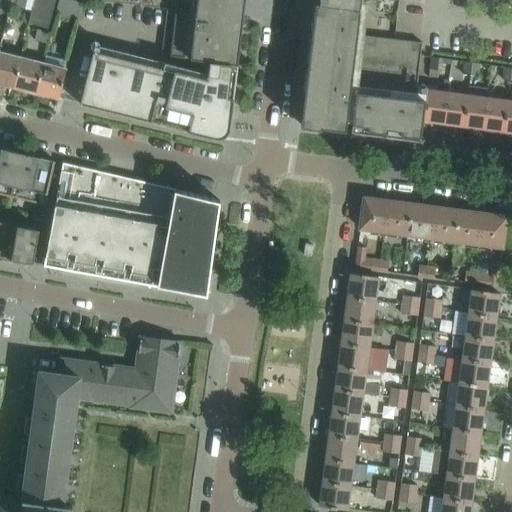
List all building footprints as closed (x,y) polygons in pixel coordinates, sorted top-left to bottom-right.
[(0,0),(0,11),(8,14),(11,0),(0,0)] [(33,0),(27,23),(47,28),(54,0),(33,0)] [(77,22),(82,2),(75,0),(58,0),(55,16),(77,22)] [(236,65),(242,17),(244,5),(244,1),(237,0),(196,0),(195,11),(175,9),(175,10),(169,56),(177,57),(209,61),(230,65),(236,65)] [(315,3),(300,125),(419,140),(422,121),(426,92),(416,91),(417,82),(417,81),(421,42),(364,36),(367,9),(359,8),(360,0),(318,0),(318,3),(315,3)] [(169,56),(175,10),(167,9),(161,55),(169,56)] [(48,43),(51,32),(37,29),(34,40),(48,43)] [(20,55),(21,56),(25,41),(1,35),(0,41),(0,84),(12,87),(20,55)] [(229,128),(234,85),(228,84),(230,65),(209,61),(208,67),(208,74),(217,75),(216,82),(93,51),(79,104),(214,138),(215,136),(228,127),(229,128)] [(42,61),(21,56),(20,55),(12,87),(35,93),(42,61)] [(58,99),(67,60),(45,55),(43,61),(42,61),(35,93),(58,99)] [(208,67),(209,61),(177,57),(176,62),(208,67)] [(451,65),(451,60),(430,57),(429,69),(437,70),(438,63),(451,65)] [(470,75),(472,63),(463,62),(461,73),(470,75)] [(478,76),(480,64),(472,63),(470,75),(478,76)] [(509,80),(511,68),(503,67),(501,79),(509,80)] [(443,123),(447,92),(426,89),(426,92),(422,121),(443,123)] [(462,126),(467,95),(447,92),(443,123),(462,126)] [(482,129),(486,97),(467,95),(462,126),(482,129)] [(502,131),(506,100),(486,97),(482,129),(502,131)] [(511,132),(511,100),(506,100),(502,131),(511,132)] [(0,194),(13,197),(23,153),(0,148),(0,194)] [(44,204),(54,161),(23,153),(13,197),(44,204)] [(168,187),(62,162),(61,172),(66,173),(61,202),(55,200),(43,266),(150,285),(151,276),(158,278),(157,286),(176,290),(190,293),(190,291),(206,294),(219,200),(203,197),(203,195),(174,188),(171,200),(165,199),(168,187)] [(384,232),(389,201),(363,197),(359,228),(384,232)] [(407,235),(411,204),(389,201),(384,232),(407,235)] [(430,238),(435,207),(411,204),(407,235),(430,238)] [(455,241),(458,210),(435,207),(430,238),(455,241)] [(477,244),(481,213),(458,210),(455,241),(477,244)] [(502,247),(506,216),(481,213),(477,244),(502,247)] [(32,264),(38,229),(6,223),(1,258),(32,264)] [(311,257),(313,245),(305,244),(303,256),(311,257)] [(365,257),(366,248),(357,247),(354,268),(363,269),(365,257)] [(378,271),(380,259),(365,257),(363,269),(378,271)] [(387,272),(388,260),(380,259),(378,271),(387,272)] [(424,277),(426,265),(419,264),(418,276),(424,277)] [(496,286),(499,265),(491,264),(489,273),(488,285),(496,286)] [(434,278),(435,267),(426,265),(424,277),(434,278)] [(472,283),(473,272),(466,271),(464,282),(472,283)] [(488,285),(489,273),(473,272),(472,283),(488,285)] [(374,301),(377,277),(350,273),(347,298),(374,301)] [(496,317),(499,292),(471,289),(467,314),(496,317)] [(418,306),(420,297),(403,295),(402,304),(418,306)] [(371,325),(374,301),(347,298),(343,321),(371,325)] [(442,300),(426,298),(424,308),(441,310),(442,300)] [(417,314),(418,306),(402,304),(401,312),(417,314)] [(440,317),(441,310),(424,308),(423,315),(440,317)] [(493,340),(496,317),(467,314),(464,337),(493,340)] [(368,348),(371,325),(343,321),(340,345),(368,348)] [(497,349),(511,349),(511,326),(498,325),(497,349)] [(170,412),(180,341),(140,336),(136,369),(61,360),(59,374),(39,371),(33,420),(26,419),(24,433),(31,434),(29,448),(22,447),(21,462),(26,462),(25,476),(18,476),(17,490),(22,491),(21,499),(0,496),(0,499),(0,511),(69,511),(71,506),(62,505),(76,397),(131,405),(130,406),(170,412)] [(490,364),(493,340),(464,337),(461,360),(490,364)] [(412,353),(414,343),(397,340),(396,351),(412,353)] [(436,346),(420,344),(418,354),(434,356),(436,346)] [(365,371),(368,348),(340,345),(337,367),(365,371)] [(411,360),(412,353),(396,351),(395,358),(411,360)] [(433,364),(434,356),(418,354),(417,361),(433,364)] [(487,386),(490,364),(461,360),(447,358),(444,380),(458,383),(487,386)] [(379,395),(380,383),(364,381),(365,371),(337,367),(334,390),(363,394),(363,393),(379,395)] [(483,410),(487,386),(458,383),(455,406),(483,410)] [(406,399),(407,390),(391,387),(389,397),(406,399)] [(360,417),(363,394),(334,390),(331,413),(360,417)] [(430,393),(414,390),(413,390),(412,400),(428,403),(430,393)] [(405,407),(406,399),(389,397),(389,405),(405,407)] [(427,410),(428,403),(412,400),(411,408),(427,410)] [(480,433),(483,410),(455,406),(452,429),(480,433)] [(357,440),(360,417),(331,413),(328,436),(357,440)] [(477,456),(480,433),(452,429),(449,453),(477,456)] [(400,446),(401,435),(385,433),(383,444),(400,446)] [(354,463),(357,440),(328,436),(325,459),(354,463)] [(424,438),(407,436),(406,447),(422,449),(424,438)] [(361,439),(359,448),(379,450),(380,442),(361,439)] [(399,453),(400,446),(383,444),(382,450),(399,453)] [(421,455),(422,449),(406,447),(405,453),(421,455)] [(474,480),(477,456),(449,453),(435,451),(432,474),(446,476),(474,480)] [(397,467),(398,458),(389,457),(388,460),(368,458),(367,464),(397,467)] [(351,486),(354,463),(325,459),(322,483),(349,486),(351,486)] [(471,503),(474,480),(446,476),(442,499),(471,503)] [(394,492),(395,482),(379,480),(377,490),(394,492)] [(322,483),(319,506),(346,509),(349,486),(322,483)] [(401,483),(400,491),(416,494),(417,485),(401,483)] [(392,499),(394,492),(377,490),(376,497),(392,499)] [(400,491),(399,500),(415,502),(416,494),(400,491)] [(469,511),(471,503),(442,499),(440,511),(469,511)]
